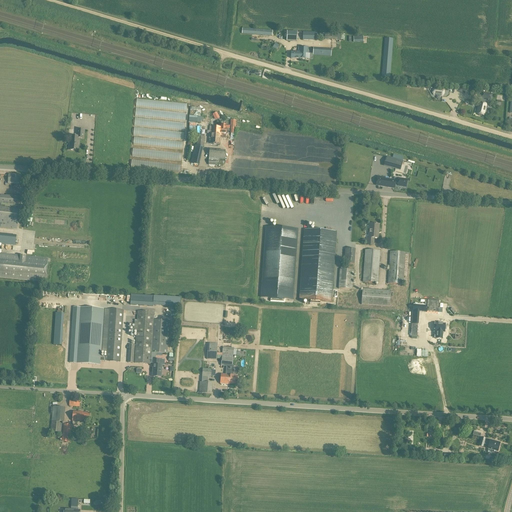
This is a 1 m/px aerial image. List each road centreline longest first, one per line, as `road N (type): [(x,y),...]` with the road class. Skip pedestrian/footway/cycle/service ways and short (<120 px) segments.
road 1 (unclassified): [(511,139),(45,0)]
road 2 (unclassified): [(511,201),(50,169)]
road 3 (unclassified): [(511,420),(122,394)]
road 4 (unclassified): [(122,394),(0,387)]
